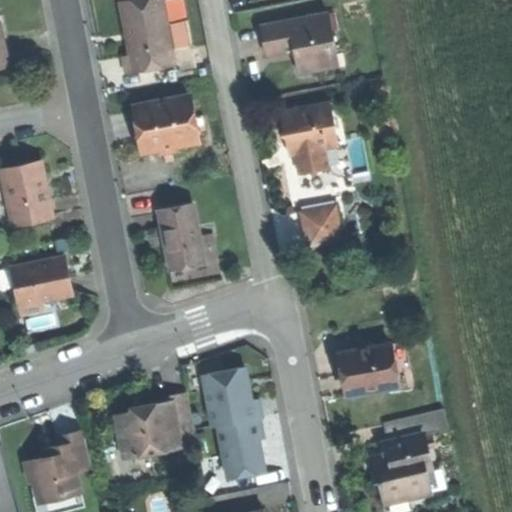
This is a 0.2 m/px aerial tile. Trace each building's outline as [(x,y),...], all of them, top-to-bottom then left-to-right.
[(131,0),(121,2),(126,29),(131,56),(124,57),(127,72),(175,63),(172,48),(167,23),(163,0),(131,0)] [(329,13),(261,26),(264,40),(267,54),(297,48),(298,55),(297,58),(299,72),(324,67),(322,57),(337,54),(329,13)] [(186,20),(167,23),(172,48),(191,45),(186,20)] [(0,61),(6,60),(7,64),(8,64),(0,23),(0,61)] [(139,127),(144,150),(160,147),(175,144),(198,140),(197,133),(194,117),(189,95),(135,106),(139,127)] [(339,99),(330,101),(339,145),(348,144),(347,139),(339,99)] [(330,101),(281,110),(285,129),(283,134),(293,141),(295,153),(299,173),(328,167),(325,148),(339,145),(330,101)] [(206,115),(194,117),(197,133),(209,130),(206,115)] [(287,154),(295,153),(293,141),(283,134),(286,149),(287,154)] [(177,154),(175,144),(160,147),(162,157),(177,154)] [(351,163),(348,144),(339,145),(325,148),(328,167),(351,163)] [(2,169),(13,224),(53,216),(48,187),(42,161),(2,169)] [(164,233),(171,270),(205,263),(193,202),(159,209),(164,233)] [(336,203),(301,211),(304,228),(308,247),(344,239),(336,203)] [(66,256),(13,265),(21,313),(44,309),(42,299),(73,293),(70,278),(70,274),(66,274),(65,268),(68,267),(66,256)] [(414,339),(391,343),(399,383),(416,380),(414,369),(420,367),(414,339)] [(399,383),(391,343),(378,346),(367,340),(359,350),(339,353),(343,375),(347,393),(399,383)] [(245,367),(204,375),(213,425),(220,424),(260,416),(262,416),(259,399),(251,400),(250,392),(245,367)] [(178,428),(194,426),(187,392),(171,395),(172,398),(155,401),(155,403),(151,404),(148,404),(149,408),(116,414),(123,453),(127,456),(178,447),(181,443),(178,428)] [(385,422),(389,441),(424,433),(447,428),(443,409),(385,422)] [(264,437),(260,416),(220,424),(225,470),(265,470),(261,447),(259,438),(264,437)] [(84,430),(57,436),(59,444),(51,446),(53,455),(46,456),(26,461),(31,481),(35,480),(38,495),(46,500),(81,492),(76,470),(92,466),(84,430)] [(431,466),(424,433),(389,441),(387,441),(390,455),(370,459),(373,471),(375,480),(379,479),(384,499),(408,493),(409,496),(432,491),(426,468),(431,466)] [(44,447),(46,456),(53,455),(51,446),(47,447),(44,447)] [(58,511),(84,506),(81,492),(46,500),(38,495),(32,497),(35,511),(58,511)]
